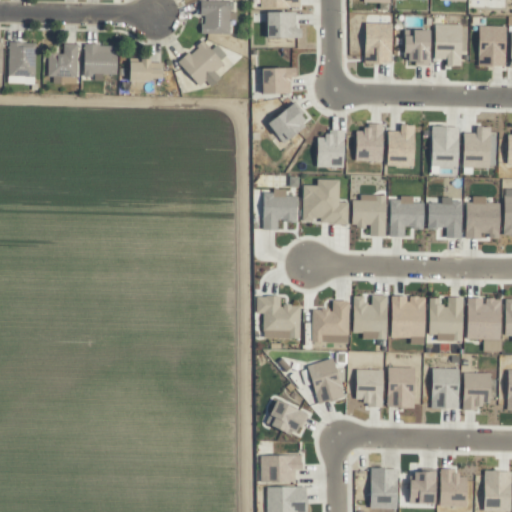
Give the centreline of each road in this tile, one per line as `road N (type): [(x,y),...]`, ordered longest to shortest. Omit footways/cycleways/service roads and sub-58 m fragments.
road 1 (residential): [(327,0),(333,88),(511,94)]
road 2 (residential): [(334,511),(334,438),(511,442)]
road 3 (residential): [(511,267),(306,264)]
road 4 (residential): [(0,11),(151,15)]
